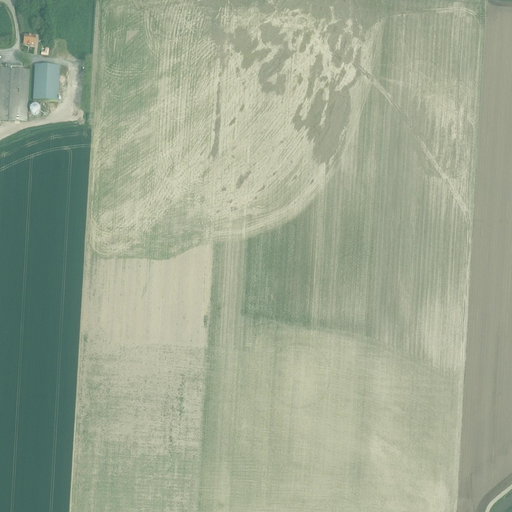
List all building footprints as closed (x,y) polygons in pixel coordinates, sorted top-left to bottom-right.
[(24,35),(23,45),(34,46),(36,37),(24,35)] [(60,67),(35,66),(33,101),(58,102),(60,67)] [(0,120),(27,122),(29,70),(0,68),(0,120)] [(63,101),(71,101),(72,96),(74,96),(74,92),(70,92),(70,87),(64,87),(63,101)] [(35,116),(37,115),(38,115),(38,114),(39,113),(40,112),(40,111),(40,110),(39,109),(39,107),(38,106),(37,106),(35,105),(34,105),(33,106),(31,107),(30,108),(30,109),(30,110),(30,112),(30,113),(31,114),(32,115),(33,116),(35,116)]
